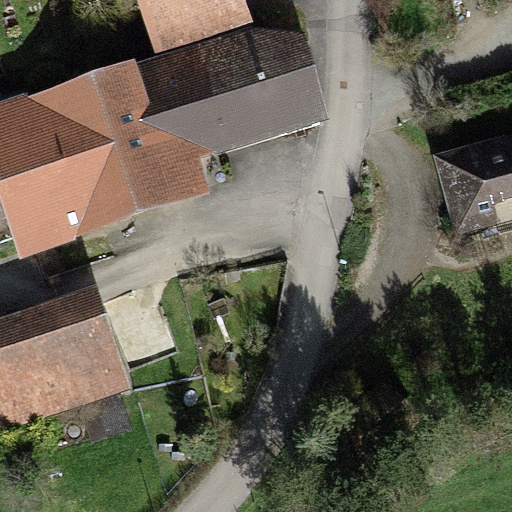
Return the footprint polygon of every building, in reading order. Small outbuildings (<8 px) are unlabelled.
[(167,71),(244,49),(229,0),(134,0),(156,75),(167,71)] [(167,71),(194,163),(308,130),(281,38),(244,49),(167,71)] [(0,172),(18,235),(26,259),(207,206),(194,163),(167,71),(156,75),(0,120),(0,172)] [(511,148),(433,170),(451,237),(511,220),(511,148)] [(0,240),(18,235),(0,172),(0,240)] [(96,287),(0,317),(0,432),(129,390),(96,287)] [(381,381),(348,408),(378,446),(412,419),(381,381)]
